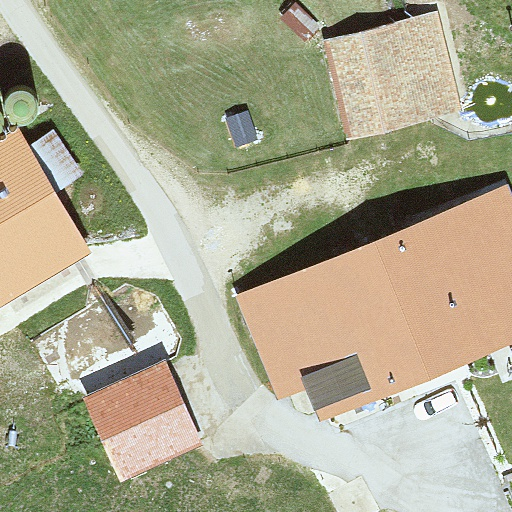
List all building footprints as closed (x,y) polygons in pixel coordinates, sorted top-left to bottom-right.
[(436,10),(311,35),(330,131),(455,106),(436,10)] [(0,131),(0,283),(62,252),(0,131)] [(511,222),(499,189),(226,294),(274,415),(511,323),(511,222)] [(153,356),(68,392),(103,474),(188,438),(153,356)] [(243,490),(248,467),(194,454),(188,477),(243,490)]
